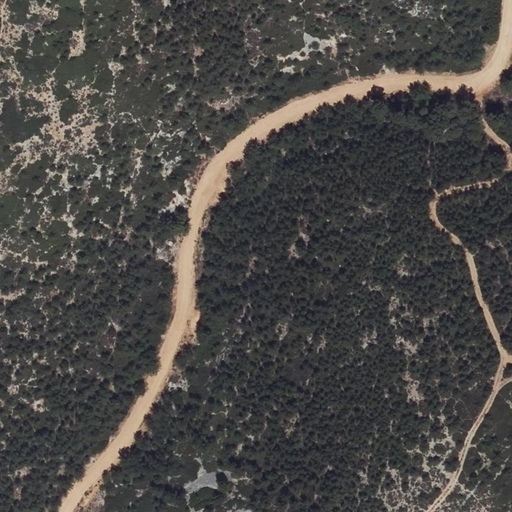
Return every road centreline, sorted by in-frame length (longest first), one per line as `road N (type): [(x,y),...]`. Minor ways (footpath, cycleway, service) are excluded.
road 1 (track): [(510,0),(497,57),(471,85),(389,84),(312,98),(224,160),(197,207),(177,317),(142,401),(68,511)]
road 2 (track): [(511,359),(481,303),(466,253),(430,215),(431,200),(441,194),(504,174),(507,156),(488,133),(471,85)]
road 3 (track): [(507,354),(446,492),(427,511)]
